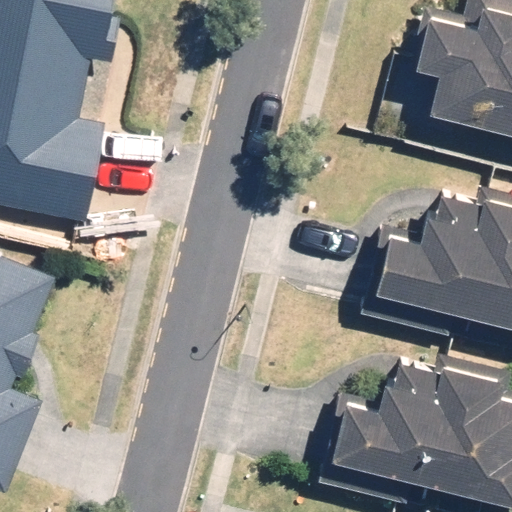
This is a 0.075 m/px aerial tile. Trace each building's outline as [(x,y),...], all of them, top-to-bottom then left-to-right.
[(0,0),(0,200),(83,215),(101,117),(77,112),(88,52),(106,55),(114,9),(106,7),(106,0),(0,0)] [(431,64),(421,106),(511,128),(511,0),(464,0),(461,11),(422,1),(408,59),(431,64)] [(438,299),(511,316),(511,187),(476,180),(473,192),(437,184),(432,206),(420,203),(414,228),(377,219),(357,305),(433,323),(438,299)] [(0,486),(2,487),(39,394),(10,382),(15,370),(20,372),(37,329),(32,327),(54,271),(0,249),(0,486)] [(396,468),(511,494),(511,386),(502,385),(507,365),(433,347),(431,358),(395,350),(389,372),(378,369),(372,394),(335,385),(315,471),(391,489),(396,468)]
